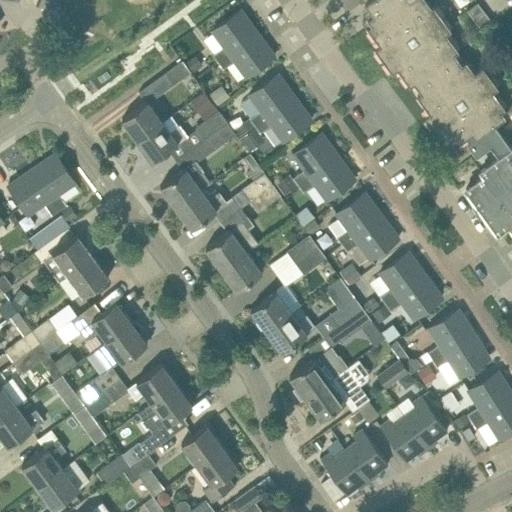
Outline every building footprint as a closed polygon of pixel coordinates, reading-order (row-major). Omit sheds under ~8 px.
[(468,142),(475,152),(502,132),(495,123),(506,115),(501,109),(505,106),(493,88),(498,85),(483,64),(475,70),(466,58),(462,61),(455,51),(459,48),(446,31),(451,27),(434,3),(432,5),(427,0),(364,0),(373,12),(367,16),(372,22),(368,25),(380,42),(375,46),(393,70),(398,66),(410,84),(414,81),(422,91),(418,94),(430,111),(425,114),(446,144),(452,140),(455,143),(467,135),(471,140),(468,142)] [(213,53),(218,60),(257,32),(248,20),(249,19),(241,8),(212,29),(224,45),(213,53)] [(218,60),(223,67),(235,59),(247,75),(275,54),(266,42),(265,43),(257,32),(218,60)] [(195,54),(186,62),(193,71),(203,64),(195,54)] [(165,71),(173,83),(191,70),(182,58),(165,71)] [(250,116),(255,124),(294,96),(285,84),(286,83),(278,72),(250,92),(262,108),(250,116)] [(203,115),(215,106),(203,91),(191,100),(203,115)] [(255,124),(260,131),(272,122),(284,139),(312,118),(303,106),(302,107),(294,96),(255,124)] [(163,119),(149,100),(146,100),(122,117),(137,139),(163,119)] [(163,119),(137,139),(153,160),(168,148),(175,157),(204,136),(227,119),(218,108),(195,124),(197,127),(188,134),(180,123),(171,130),(163,119)] [(227,119),(204,136),(213,149),(236,132),(227,119)] [(293,175),(299,183),(337,155),(329,143),(330,142),(321,131),(293,151),(305,167),(293,175)] [(496,165),(477,178),(480,183),(469,191),(476,201),(474,202),(481,212),(483,211),(498,231),(509,223),(511,226),(511,143),(511,145),(502,132),(475,152),(476,153),(491,143),(499,155),(492,160),(496,165)] [(45,160),(33,168),(59,208),(67,203),(59,192),(76,181),(56,151),(44,159),(45,160)] [(299,183),(304,190),(316,182),(328,198),(355,177),(347,166),(346,166),(337,155),(299,183)] [(161,184),(176,205),(202,187),(194,176),(204,169),(196,158),(161,184)] [(254,178),(240,187),(249,198),(272,181),(258,162),(248,169),(254,178)] [(59,208),(33,168),(21,176),(20,175),(8,183),(28,213),(45,202),(52,213),(59,208)] [(249,198),(258,210),(281,193),(272,181),(249,198)] [(202,187),(176,205),(192,226),(227,200),(219,190),(210,197),(202,187)] [(339,214),(328,222),(337,235),(342,242),(381,214),(372,202),(373,202),(365,190),(337,211),(339,214)] [(63,214),(29,233),(35,245),(70,226),(63,214)] [(381,214),(342,242),(348,249),(359,264),(370,256),(371,257),(383,248),(399,236),(390,225),(389,226),(381,214)] [(247,249),(258,240),(243,220),(232,228),(231,227),(206,246),(221,267),(247,249)] [(309,232),(287,249),(295,261),(318,244),(309,232)] [(68,273),(93,254),(78,233),(43,259),(59,279),(68,273)] [(295,261),(304,272),(326,256),(318,244),(295,261)] [(221,267),(237,288),(262,270),(247,249),(221,267)] [(380,294),(386,302),(424,273),(416,262),(417,261),(408,249),(380,270),(392,286),(380,294)] [(68,273),(84,294),(109,275),(93,254),(68,273)] [(0,274),(0,285),(3,290),(12,283),(4,272),(0,274)] [(424,273),(386,302),(391,309),(403,300),(414,316),(442,296),(434,284),(433,285),(424,273)] [(331,311),(340,323),(363,306),(341,275),(325,287),(339,305),(331,311)] [(251,308),(267,329),(292,310),(277,289),(251,308)] [(132,321),(117,299),(102,310),(94,300),(91,303),(71,317),(80,329),(87,338),(99,329),(107,339),(132,321)] [(340,323),(331,329),(340,340),(350,333),(371,317),(363,306),(340,323)] [(427,350),(432,358),(473,332),(465,320),(466,319),(459,307),(429,326),(440,342),(427,350)] [(267,329),(282,350),(308,332),(292,310),(267,329)] [(32,329),(40,340),(57,328),(49,316),(32,329)] [(25,319),(17,324),(24,334),(32,328),(25,319)] [(148,342),(132,321),(107,339),(95,348),(108,366),(120,357),(122,360),(148,342)] [(32,329),(32,328),(24,334),(6,347),(14,359),(40,340),(32,329)] [(66,340),(57,328),(40,340),(49,352),(66,340)] [(432,358),(436,364),(448,357),(460,374),(489,356),(482,343),(481,344),(473,332),(432,358)] [(14,359),(23,371),(49,352),(40,340),(14,359)] [(306,395),(347,365),(348,364),(340,352),(339,353),(333,344),(316,357),(315,356),(290,374),(298,385),(294,388),(301,398),(305,395),(305,396),(306,395)] [(377,373),(386,385),(409,369),(400,356),(377,373)] [(145,391),(152,401),(177,382),(162,361),(129,386),(130,388),(137,397),(145,391)] [(347,365),(306,395),(305,396),(321,417),(362,387),(347,365)] [(467,412),(472,420),(511,394),(511,393),(505,382),(506,381),(498,369),(469,388),(479,404),(467,412)] [(0,417),(18,404),(27,397),(12,376),(0,384),(0,417)] [(77,390),(86,402),(103,390),(94,378),(77,390)] [(177,382),(152,401),(138,411),(143,418),(141,419),(146,426),(148,425),(153,432),(140,441),(147,451),(148,451),(169,436),(162,426),(193,403),(177,382)] [(52,408),(61,420),(86,402),(77,390),(52,408)] [(86,402),(95,414),(112,401),(103,390),(86,402)] [(416,405),(405,413),(429,446),(438,440),(436,437),(448,429),(422,394),(412,401),(416,405)] [(511,394),(472,420),(477,427),(489,420),(499,436),(511,428),(511,394)] [(61,420),(70,432),(95,414),(86,402),(61,420)] [(0,417),(0,433),(8,444),(44,418),(36,407),(25,415),(18,404),(0,417)] [(429,446),(405,413),(393,421),(390,417),(381,424),(406,459),(418,451),(419,453),(429,446)] [(182,441),(197,462),(223,444),(207,423),(182,441)] [(356,438),(345,446),(369,480),(378,473),(377,470),(388,462),(362,426),(352,433),(356,438)] [(319,437),(312,442),(317,449),(324,444),(319,437)] [(22,464),(38,485),(63,466),(55,455),(65,448),(58,438),(22,464)] [(197,462),(211,481),(204,486),(213,499),(234,483),(227,473),(238,465),(223,444),(197,462)] [(369,480),(345,446),(334,454),(331,450),(321,457),(347,492),(358,484),(360,486),(369,480)] [(97,471),(106,482),(118,473),(123,469),(131,464),(122,452),(97,471)] [(131,464),(139,475),(150,467),(156,463),(148,452),(139,458),(131,464)] [(132,480),(139,475),(131,464),(123,469),(132,480)] [(38,485),(53,506),(79,487),(63,466),(38,485)] [(139,475),(147,484),(157,477),(150,467),(139,475)] [(245,511),(275,511),(274,510),(269,509),(264,511),(255,500),(263,495),(254,484),(235,498),(245,511)] [(214,511),(216,511),(206,497),(184,511),(179,511),(176,507),(169,511),(214,511)] [(85,511),(111,511),(102,500),(85,511)]
